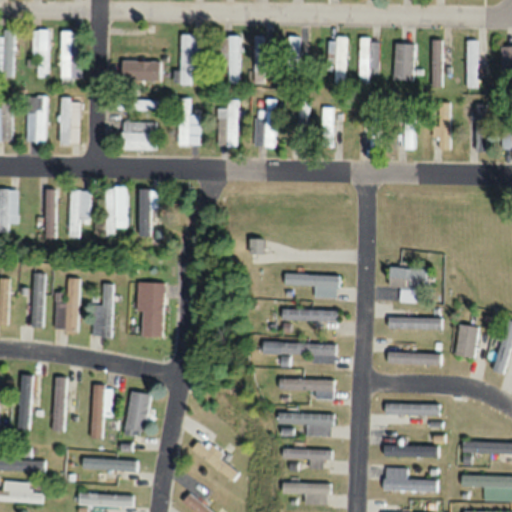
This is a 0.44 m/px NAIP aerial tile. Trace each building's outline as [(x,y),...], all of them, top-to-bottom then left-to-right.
[(49,31),(36,31),(36,78),(49,78),(49,31)] [(0,73),(14,73),(14,33),(0,32),(0,73)] [(61,79),(82,79),(82,34),(61,34),(61,79)] [(182,85),(191,85),(190,72),(200,72),(200,36),(181,36),(182,85)] [(264,37),(254,37),(254,85),(264,85),(264,37)] [(239,84),(239,38),(223,38),(223,84),(239,84)] [(299,38),(287,38),(286,53),(298,54),(299,38)] [(332,38),(332,84),(346,84),(346,38),(332,38)] [(360,82),(370,82),(370,72),(380,72),(380,38),(360,38),(360,82)] [(443,40),(432,40),(432,87),(443,87),(443,40)] [(467,87),(478,87),(478,41),(467,41),(467,87)] [(415,43),(396,43),(395,81),(414,81),(415,43)] [(511,46),(502,47),(502,80),(511,79),(511,46)] [(161,61),(124,61),(124,81),(161,81),(161,61)] [(31,97),(29,144),(46,145),(48,98),(31,97)] [(80,145),(80,99),(61,99),(61,145),(80,145)] [(190,99),(180,99),(180,145),(200,145),(200,116),(190,116),(190,99)] [(121,111),(165,111),(165,100),(121,100),(121,111)] [(276,102),(267,101),(266,127),(257,127),(256,148),(275,148),(276,102)] [(237,148),(238,102),(228,102),(228,110),(217,110),(217,148),(237,148)] [(309,103),(299,103),(299,147),(309,147),(309,103)] [(477,131),(477,152),(488,152),(488,104),(478,104),(478,116),(469,116),(469,131),(477,131)] [(12,105),(0,105),(0,142),(12,143),(12,105)] [(437,139),(441,139),(441,149),(451,149),(451,106),(437,106),(437,139)] [(333,109),(324,109),(324,145),(333,145),(333,109)] [(381,148),(381,116),(371,116),(371,148),(381,148)] [(511,150),(511,117),(503,118),(503,151),(511,150)] [(415,120),(406,120),(406,150),(415,150),(415,120)] [(124,122),(124,150),(156,150),(156,122),(124,122)] [(56,188),(45,188),(45,239),(56,239),(56,188)] [(0,190),(0,233),(9,233),(9,225),(19,225),(19,191),(0,190)] [(116,214),(116,190),(107,190),(107,237),(116,237),(116,228),(127,228),(127,214),(116,214)] [(69,192),(69,238),(79,238),(79,220),(89,220),(89,192),(69,192)] [(138,232),(151,232),(151,192),(138,192),(138,232)] [(264,239),(250,239),(250,254),(264,254),(264,239)] [(388,288),(398,288),(398,301),(424,302),(425,268),(388,268),(388,288)] [(33,329),(44,329),(44,274),(33,274),(33,329)] [(337,276),(284,274),(284,284),(312,285),(311,297),(336,298),(337,276)] [(9,279),(0,278),(0,324),(9,325),(9,279)] [(78,331),(79,279),(68,278),(68,293),(55,293),(54,331),(78,331)] [(138,337),(163,337),(163,283),(138,283),(138,337)] [(112,284),(103,284),(103,305),(92,305),(91,337),(111,337),(112,284)] [(335,310),(282,310),(282,321),(335,321),(335,310)] [(387,329),(441,329),(441,317),(387,317),(387,329)] [(492,370),(504,374),(511,348),(511,320),(508,320),(492,370)] [(475,357),(478,326),(458,324),(454,355),(475,357)] [(335,344),(264,341),(263,354),(282,354),(282,363),(287,363),(287,353),(311,354),(311,363),(334,364),(335,344)] [(386,364),(440,364),(440,353),(386,353),(386,364)] [(32,430),(32,375),(20,375),(20,430),(32,430)] [(54,431),(66,431),(66,377),(54,377),(54,431)] [(314,399),(333,399),(333,379),(280,379),(280,389),(315,389),(314,399)] [(92,438),(102,438),(102,417),(113,417),(113,385),(92,385),(92,438)] [(125,435),(145,437),(150,394),(130,391),(125,435)] [(439,415),(439,404),(385,404),(385,415),(439,415)] [(307,425),(307,436),(333,437),(333,414),(279,413),(279,424),(307,425)] [(239,471),(199,440),(191,450),(231,481),(239,471)] [(384,457),(438,457),(438,445),(384,445),(384,457)] [(326,461),(332,461),(332,450),(285,449),(284,459),(310,459),(310,469),(326,469),(326,461)] [(83,470),(136,471),(136,460),(83,458),(83,470)] [(0,471),(45,472),(45,460),(0,460),(0,471)] [(437,480),(406,480),(406,468),(384,468),(384,492),(437,492),(437,480)] [(511,476),(461,476),(461,487),(483,487),(483,501),(511,501),(511,476)] [(0,501),(43,503),(43,483),(5,482),(4,491),(0,490),(0,501)] [(306,504),(330,505),(331,484),(285,483),(284,493),(306,494),(306,504)] [(79,507),(133,507),(133,495),(79,495),(79,507)]
